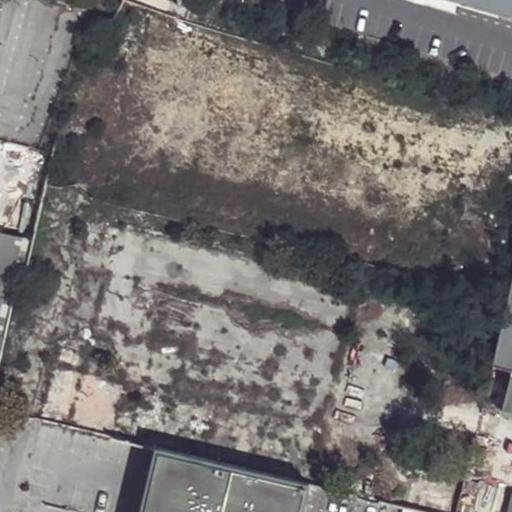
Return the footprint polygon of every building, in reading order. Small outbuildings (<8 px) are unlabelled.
[(458,0),(428,0),(457,9),(458,0)] [(511,0),(459,0),(511,16),(511,0)] [(0,357),(22,262),(28,262),(33,240),(0,232),(0,357)] [(511,285),(509,295),(494,364),(511,367),(511,285)] [(511,372),(503,408),(511,410),(511,372)] [(160,447),(144,511),(299,511),(307,481),(160,447)]
